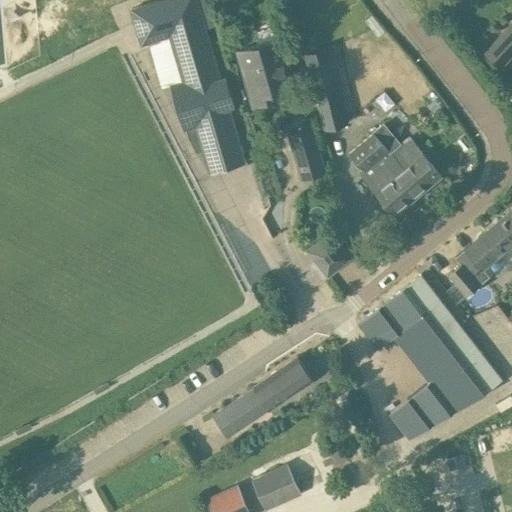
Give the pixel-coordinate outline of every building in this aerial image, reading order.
[(221,78),(197,0),(161,0),(131,9),(142,44),(150,42),(153,50),(152,50),(163,88),(172,86),(185,129),(196,126),(210,172),(246,162),(229,109),(234,107),(226,76),(221,78)] [(207,0),(197,0),(207,28),(210,27),(216,25),(207,0)] [(511,21),(483,53),(501,69),(511,57),(511,21)] [(276,39),(238,50),(254,105),(277,99),(275,91),(290,87),(276,39)] [(329,47),(304,54),(324,128),(348,122),(329,47)] [(434,113),(444,105),(437,97),(427,105),(434,113)] [(309,117),(286,124),(302,178),(325,171),(309,117)] [(402,166),(392,155),(390,152),(401,143),(384,122),(372,132),(372,133),(349,152),(354,157),(351,160),(355,166),(358,163),(365,170),(361,173),(396,214),(441,175),(420,150),(402,166)] [(511,207),(466,249),(483,270),(506,249),(511,255),(511,207)] [(331,230),(306,249),(327,278),(353,258),(331,230)] [(449,274),(467,296),(480,285),(462,263),(449,274)] [(379,346),(395,334),(431,381),(391,412),(409,436),(487,389),(502,379),(422,275),(422,274),(360,322),(379,346)] [(212,414),(227,435),(231,433),(269,408),(270,409),(313,379),(297,356),(254,386),(212,414)] [(289,463),(255,479),(268,507),(302,492),(289,463)] [(250,511),(238,483),(207,497),(213,511),(250,511)]
